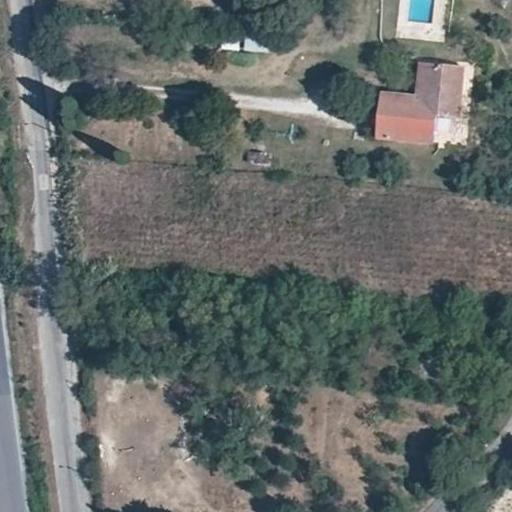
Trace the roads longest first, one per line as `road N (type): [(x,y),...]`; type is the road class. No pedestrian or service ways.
road 1 (residential): [(24,0),(75,511)]
road 2 (trunk): [(11,511),(0,383)]
